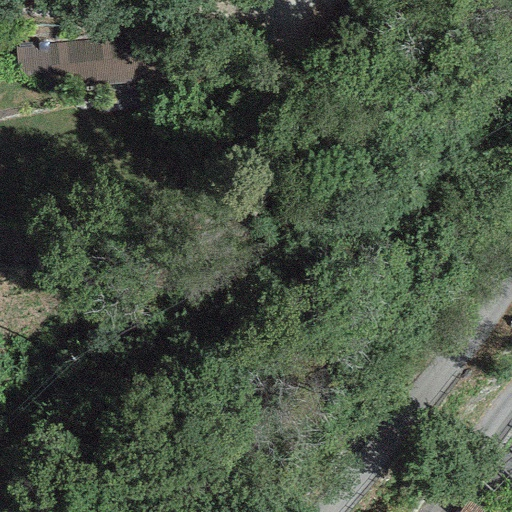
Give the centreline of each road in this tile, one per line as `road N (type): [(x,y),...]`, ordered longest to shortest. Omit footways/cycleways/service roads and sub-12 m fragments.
road 1 (unclassified): [(511,271),(323,511)]
road 2 (unclassified): [(511,396),(430,511)]
